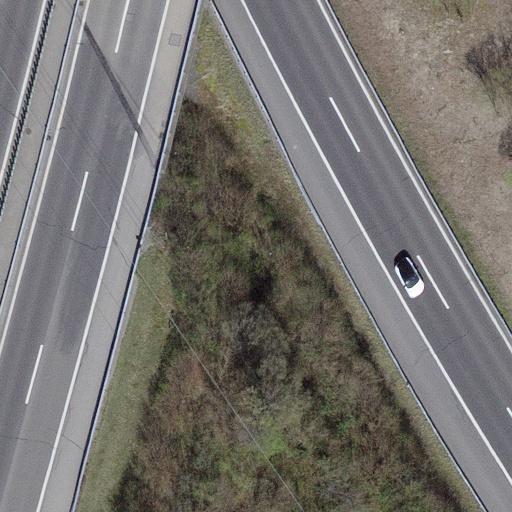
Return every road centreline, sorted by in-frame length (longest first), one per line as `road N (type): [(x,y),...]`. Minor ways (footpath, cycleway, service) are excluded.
road 1 (motorway): [(0,511),(131,0)]
road 2 (motorway): [(282,0),(511,415)]
